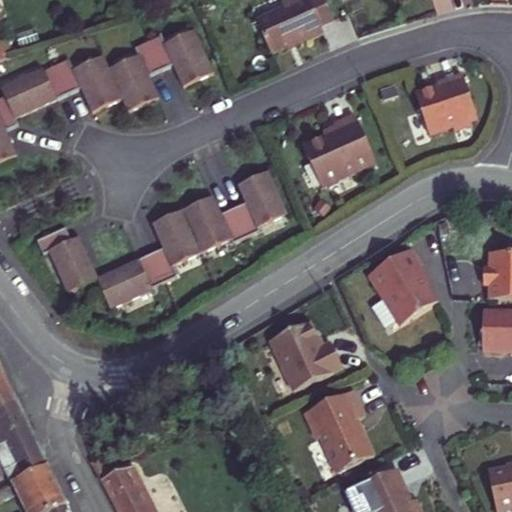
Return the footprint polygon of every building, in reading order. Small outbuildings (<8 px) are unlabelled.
[(338,30),(325,2),(305,11),(303,6),(286,14),(288,19),(260,31),(274,63),(309,47),(310,50),(327,43),(324,36),(338,30)] [(0,117),(1,121),(0,121),(0,172),(22,162),(10,136),(23,131),(20,123),(75,99),(86,94),(96,119),(126,105),(131,119),(162,105),(152,82),(177,71),(187,93),(216,80),(199,40),(170,53),(166,44),(140,56),(143,65),(114,78),(108,65),(80,77),(76,66),(50,78),(48,75),(7,94),(11,103),(0,108),(0,117)] [(0,50),(0,68),(14,64),(9,48),(0,50)] [(443,92),(420,99),(433,140),(457,132),(458,136),(476,131),(474,126),(482,123),(467,80),(452,86),(453,91),(444,94),(443,92)] [(379,170),(358,122),(337,131),(340,138),(306,152),(324,194),(379,170)] [(168,251),(102,281),(115,311),(158,291),(158,289),(180,280),(176,270),(235,243),(237,248),(265,235),(263,231),(292,219),(273,176),(243,190),(250,207),(225,218),(217,201),(158,228),(168,251)] [(71,231),(42,244),(48,258),(56,254),(74,294),(102,281),(85,240),(77,244),(71,231)] [(413,257),(371,283),(402,333),(440,310),(423,281),(426,278),(413,257)] [(501,293),(500,307),(511,307),(511,261),(501,261),(501,277),(495,277),(495,293),(501,293)] [(511,319),(495,319),(494,360),(511,359),(511,319)] [(312,329),(272,348),(295,398),(345,376),(333,350),(324,354),(312,329)] [(0,410),(14,403),(0,375),(0,410)] [(364,438),(348,401),(310,419),(327,455),(323,456),(334,481),(383,460),(372,435),(364,438)] [(47,466),(14,403),(0,410),(0,473),(11,468),(18,481),(47,466)] [(41,511),(64,501),(47,466),(18,481),(9,484),(24,511),(41,511)] [(105,484),(119,511),(152,511),(132,472),(105,484)] [(392,480),(358,495),(364,509),(369,506),(371,511),(418,511),(416,507),(412,509),(404,492),(399,495),(392,480)] [(511,511),(511,482),(492,492),(500,511),(511,511)] [(68,511),(64,501),(41,511),(68,511)]
